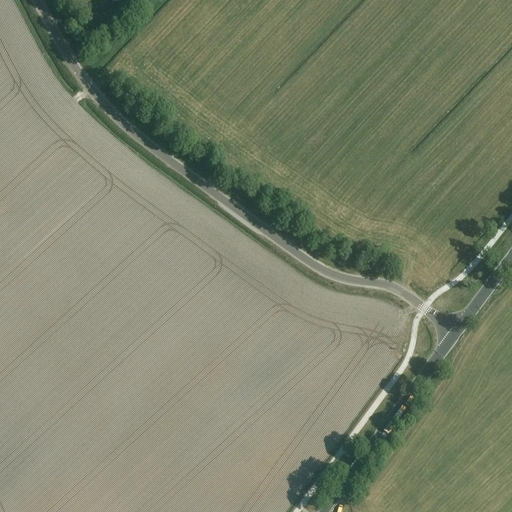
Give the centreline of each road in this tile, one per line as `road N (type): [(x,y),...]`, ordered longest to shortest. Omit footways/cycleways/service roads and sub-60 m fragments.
road 1 (unclassified): [(36,0),(76,70),(118,120),(314,264),(398,291),(454,336)]
road 2 (primary): [(322,511),(454,336)]
